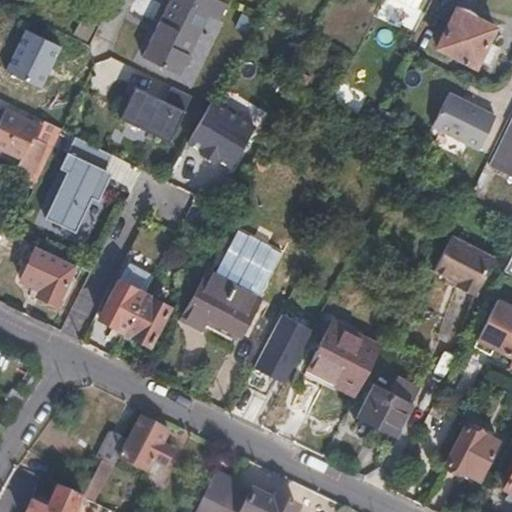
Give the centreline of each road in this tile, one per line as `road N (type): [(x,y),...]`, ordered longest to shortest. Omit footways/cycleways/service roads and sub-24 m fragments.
road 1 (residential): [(74,355),(394,511)]
road 2 (unknown): [(369,499),(427,389),(457,310)]
road 3 (unknown): [(74,355),(153,194)]
